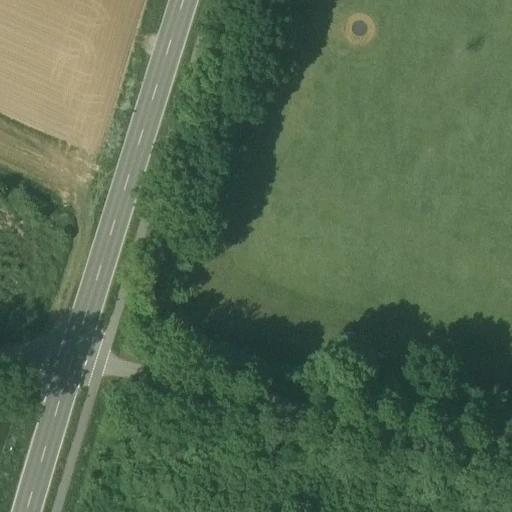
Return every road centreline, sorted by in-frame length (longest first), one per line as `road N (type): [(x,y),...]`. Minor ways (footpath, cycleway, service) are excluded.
road 1 (residential): [(75,353),(511,452)]
road 2 (secondary): [(184,0),(75,353)]
road 3 (secondary): [(75,353),(27,511)]
